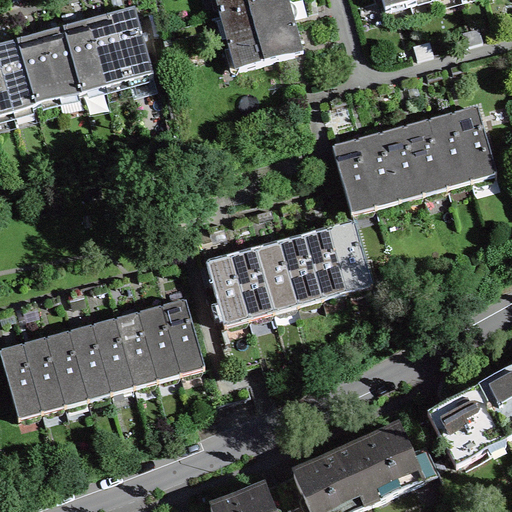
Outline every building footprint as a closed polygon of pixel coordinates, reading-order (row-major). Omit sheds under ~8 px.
[(219,0),(223,12),(218,13),(220,19),(224,17),(287,0),(219,0)] [(232,45),(296,27),(290,8),(288,0),(287,0),(224,17),(232,45)] [(381,0),(386,14),(411,7),(408,0),(381,0)] [(111,18),(129,86),(154,79),(135,11),(123,15),(111,18)] [(99,21),(87,24),(106,92),(129,86),(111,18),(99,21)] [(106,92),(87,24),(75,28),(64,31),(83,99),(106,92)] [(234,51),(239,73),(304,56),(298,34),(296,27),(232,45),(228,46),(230,52),(234,51)] [(52,34),(41,37),(60,105),(83,99),(64,31),(52,34)] [(60,105),(41,37),(30,40),(18,43),(37,112),(60,105)] [(7,47),(0,48),(0,68),(14,118),(37,112),(18,43),(7,47)] [(0,121),(14,118),(0,68),(0,121)] [(453,118),(472,186),(497,180),(478,112),(465,115),(453,118)] [(430,125),(448,193),(472,186),(453,118),(441,122),(430,125)] [(424,200),(448,193),(430,125),(417,128),(405,132),(424,200)] [(393,135),(381,138),(401,206),(424,200),(405,132),(393,135)] [(358,145),(376,213),(401,206),(381,138),(369,142),(358,145)] [(333,152),(352,220),(376,213),(358,145),(349,147),(333,152)] [(373,290),(356,227),(342,231),(330,234),(347,297),(373,290)] [(347,297),(330,234),(318,238),(306,241),(323,304),(347,297)] [(323,304),(306,241),(294,244),(281,248),(299,311),(323,304)] [(299,311),(281,248),(269,251),(257,254),(274,317),(299,311)] [(274,317),(257,254),(245,258),(233,261),(250,324),(274,317)] [(250,324),(233,261),(220,265),(207,268),(225,331),(250,324)] [(162,311),(181,379),(205,373),(186,305),(174,308),(162,311)] [(158,386),(181,379),(162,311),(151,314),(139,318),(158,386)] [(135,392),(158,386),(139,318),(128,321),(116,324),(135,392)] [(135,392),(116,324),(105,327),(93,330),(112,398),(135,392)] [(112,398),(93,330),(82,333),(70,337),(89,405),(112,398)] [(89,405),(70,337),(59,340),(47,343),(66,411),(89,405)] [(66,411),(47,343),(36,346),(24,349),(43,418),(66,411)] [(43,418),(24,349),(17,351),(0,356),(19,424),(43,418)] [(508,442),(511,440),(511,371),(493,382),(479,390),(508,442)] [(428,418),(456,470),(508,442),(479,390),(440,411),(428,418)] [(412,455),(400,430),(367,445),(347,454),(372,509),(440,478),(426,449),(412,455)] [(365,511),(372,509),(347,454),(315,469),(294,479),(302,496),(299,504),(302,511),(365,511)] [(280,511),(273,509),(266,490),(224,507),(211,511),(210,511),(280,511)]
